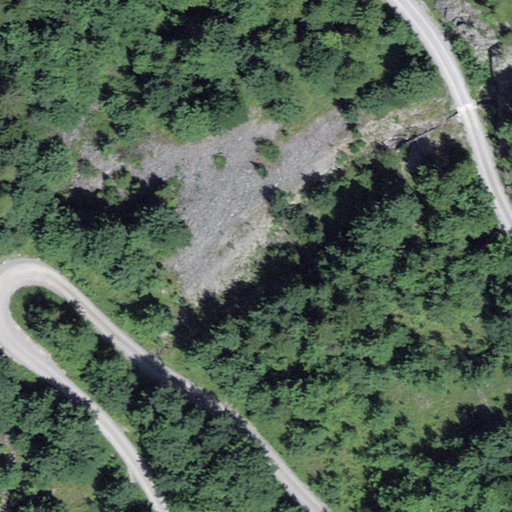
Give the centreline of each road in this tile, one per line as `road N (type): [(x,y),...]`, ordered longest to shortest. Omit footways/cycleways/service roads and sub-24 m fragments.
road 1 (track): [(165,511),(101,418),(28,359),(1,325),(1,293),(20,273),(59,284),(115,339),(262,453),(319,511)]
road 2 (track): [(511,220),(433,37),(403,0)]
